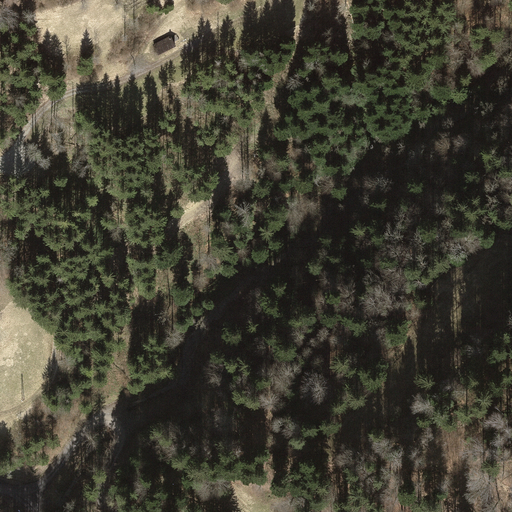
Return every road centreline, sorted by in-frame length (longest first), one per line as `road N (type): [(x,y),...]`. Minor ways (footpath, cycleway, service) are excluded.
road 1 (track): [(276,0),(129,78),(61,96),(0,160)]
road 2 (track): [(28,499),(93,421),(112,419),(119,432),(102,490),(114,511)]
